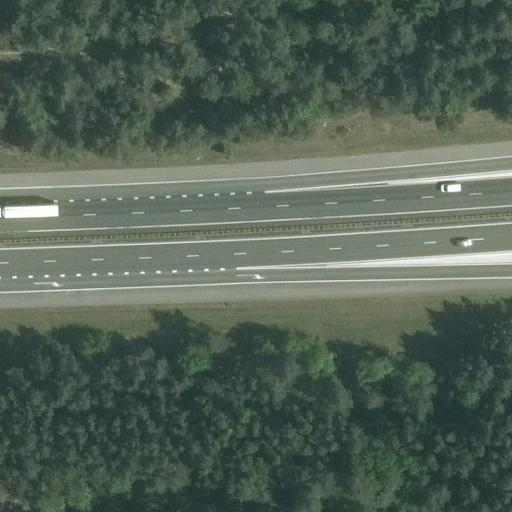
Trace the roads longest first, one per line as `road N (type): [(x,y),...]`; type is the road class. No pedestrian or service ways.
road 1 (motorway): [(236,253),(511,273)]
road 2 (motorway): [(236,253),(511,237)]
road 3 (motorway): [(270,207),(0,219)]
road 4 (motorway): [(511,164),(411,173),(270,207)]
road 5 (motorway): [(511,192),(270,207)]
road 6 (motorway): [(0,263),(236,253)]
